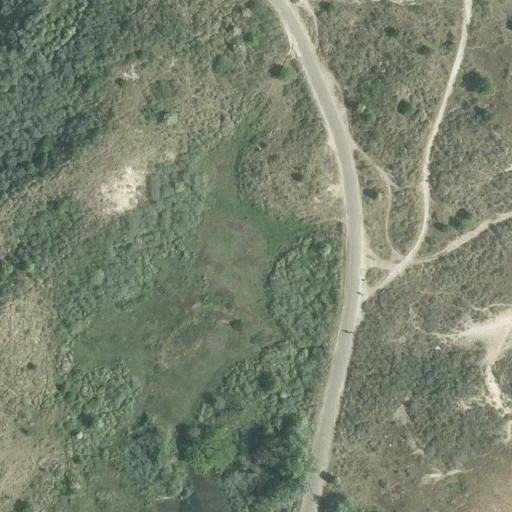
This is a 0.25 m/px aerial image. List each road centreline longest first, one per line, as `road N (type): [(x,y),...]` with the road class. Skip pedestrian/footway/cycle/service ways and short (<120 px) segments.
road 1 (unknown): [(511,212),(430,262),(408,260),(393,243),(388,183),(370,164)]
road 2 (unknown): [(305,0),(357,114),(370,164)]
